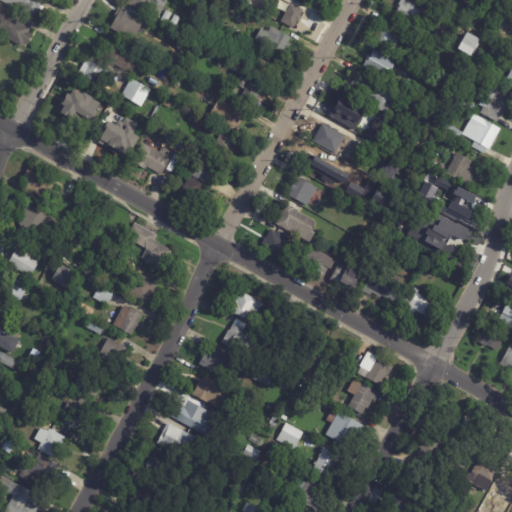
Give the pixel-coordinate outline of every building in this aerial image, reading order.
[(41,0),(43,1),(33,19),(21,12),(24,8),(14,2),(11,6),(0,0),(41,0)] [(153,0),(153,1),(164,8),(158,20),(128,3),(129,0),(153,0)] [(417,6),(416,8),(422,12),(416,23),(410,20),(407,24),(395,17),(401,6),(400,5),(402,0),(407,0),(417,6)] [(304,11),(302,15),(304,16),(300,22),(298,21),(295,26),(294,26),(293,27),(282,21),(287,12),(285,11),(287,6),(289,8),(292,3),(295,4),(296,3),(302,6),(301,8),(305,10),(304,11)] [(182,6),(179,12),(174,9),(177,4),(182,6)] [(267,14),(271,8),(282,14),(279,20),(267,14)] [(0,10),(32,28),(30,32),(33,34),(27,44),(24,42),(22,46),(0,34),(0,10)] [(131,13),(145,21),(135,37),(121,29),(120,32),(112,27),(121,10),(126,12),(127,11),(131,13)] [(511,20),(511,25),(509,31),(502,28),(507,18),(511,20)] [(394,50),(376,40),(386,22),(390,24),(391,22),(397,25),(396,27),(405,32),(394,50)] [(184,29),(181,34),(175,31),(177,26),(184,29)] [(276,28),(292,37),(289,43),(290,44),(287,48),(286,48),(283,55),(272,48),(274,45),(265,40),(272,27),(276,29),(276,28)] [(471,31),(483,38),(474,54),(472,53),(469,56),(462,52),(463,49),(461,48),(471,31)] [(111,37),(124,45),(123,46),(128,49),(124,56),(138,64),(132,74),(99,55),(109,37),(111,37)] [(274,55),(271,59),(276,61),(265,80),(253,72),(262,56),(254,52),(257,45),(274,55)] [(388,54),(387,56),(397,62),(387,80),(363,67),(370,55),(372,56),(376,49),(381,52),(382,51),(388,54)] [(5,77),(0,86),(0,57),(8,62),(2,73),(6,75),(5,77)] [(106,70),(102,77),(99,76),(94,86),(79,77),(88,61),(92,63),(92,62),(106,69),(106,70)] [(369,77),(399,93),(394,101),(396,102),(389,115),(348,92),(357,74),(368,79),(369,77)] [(152,90),(142,106),(123,95),(132,78),(152,90)] [(418,85),(414,92),(404,86),(408,79),(418,85)] [(261,90),(260,93),(263,94),(260,100),(258,99),(254,107),(241,100),(251,80),(258,83),(257,85),(262,88),(261,90)] [(177,81),(182,83),(180,89),(174,86),(177,81)] [(501,117),(499,122),(482,113),(485,107),(480,105),(483,100),(485,101),(495,84),(505,90),(504,93),(511,97),(511,115),(505,111),(501,117)] [(471,99),(466,106),(455,100),(459,93),(471,99)] [(244,109),(249,111),(237,132),(210,116),(220,98),(243,111),(244,109)] [(163,104),(166,100),(172,105),(169,109),(163,104)] [(362,108),(375,115),(365,133),(357,128),(358,126),(354,124),(354,125),(350,123),(349,125),(337,118),(341,111),(339,110),(341,105),(343,107),(346,100),(362,108)] [(82,111),(73,129),(60,122),(61,121),(54,118),(62,102),(70,106),(70,105),(82,111)] [(189,121),(193,113),(208,121),(203,129),(189,121)] [(442,116),(438,123),(433,121),(437,113),(442,116)] [(390,122),(386,130),(372,122),(377,114),(390,122)] [(502,129),(490,149),(489,148),(485,154),(473,147),(476,141),(464,134),(475,114),(502,129)] [(109,118),(97,144),(126,158),(136,136),(132,134),(137,123),(123,117),(120,124),(109,118)] [(464,132),(460,140),(444,131),(448,124),(464,132)] [(330,127),(346,136),(336,154),(319,144),(329,126),(330,127)] [(87,138),(92,130),(93,131),(94,129),(97,131),(96,133),(97,134),(96,136),(98,137),(99,137),(104,140),(100,148),(95,145),(96,143),(87,138)] [(188,144),(183,152),(167,142),(171,134),(188,144)] [(226,137),(233,141),(224,158),(212,152),(221,134),(226,137)] [(172,155),(162,175),(145,167),(144,168),(136,164),(142,151),(140,150),(143,144),(147,145),(149,142),(153,144),(151,148),(160,153),(163,148),(173,153),(172,155)] [(474,161),(471,167),(485,174),(476,190),(447,173),(456,158),(455,157),(458,152),(474,161)] [(345,159),(348,153),(358,159),(354,165),(345,159)] [(307,171),(310,165),(308,164),(311,158),(313,159),(317,154),(320,156),(322,154),(326,157),(325,158),(329,160),(318,178),(307,171)] [(215,164),(211,172),(200,166),(206,155),(216,161),(215,164)] [(172,173),(167,171),(174,156),(180,159),(176,166),(175,165),(173,168),(174,169),(172,173)] [(48,177),(46,181),(54,186),(45,201),(23,188),(27,182),(22,179),(29,167),(33,170),(35,167),(49,176),(48,177)] [(209,173),(205,182),(194,176),(198,167),(209,173)] [(189,176),(203,183),(196,197),(182,190),(189,176)] [(318,189),(308,206),(289,196),(292,192),(290,191),(294,184),(296,184),(299,179),(318,189)] [(466,191),(462,199),(469,203),(462,217),(449,211),(449,212),(444,210),(444,209),(441,207),(453,182),(467,189),(466,191)] [(410,201),(404,212),(397,207),(402,197),(410,201)] [(310,218),(317,222),(312,231),(317,233),(311,243),(277,224),(288,204),(300,211),(299,212),(310,218)] [(20,223),(25,214),(23,213),(27,206),(47,217),(44,222),(43,222),(34,238),(19,230),(22,225),(20,224),(20,223)] [(138,217),(135,222),(130,219),(133,214),(138,217)] [(347,218),(345,224),(339,222),(341,215),(347,218)] [(79,220),(76,227),(68,223),(71,217),(79,220)] [(321,220),(335,227),(329,238),(315,231),(321,220)] [(463,230),(455,245),(454,244),(448,255),(440,251),(437,256),(426,250),(429,245),(428,244),(436,230),(439,225),(445,228),(448,222),(463,230)] [(144,228),(157,236),(155,240),(174,251),(168,261),(166,259),(160,270),(146,263),(146,262),(142,259),(147,250),(127,237),(135,223),(144,228)] [(66,227),(62,233),(57,231),(60,224),(66,227)] [(66,238),(72,228),(82,233),(76,244),(66,238)] [(476,235),(471,245),(460,239),(466,229),(476,235)] [(295,242),(290,252),(288,251),(283,260),(261,247),(265,240),(264,240),(265,237),(267,238),(268,236),(272,230),(277,233),(278,231),(284,234),(283,236),(295,242)] [(323,254),(317,266),(292,251),(298,240),(323,254)] [(31,277),(8,264),(17,249),(18,250),(22,244),(36,253),(32,258),(40,263),(31,277)] [(328,258),(325,263),(320,260),(323,255),(328,258)] [(132,263),(128,270),(116,264),(120,256),(132,263)] [(75,273),(57,263),(48,279),(66,289),(75,273)] [(67,278),(72,269),(79,274),(75,282),(67,278)] [(380,296),(373,292),(371,296),(364,291),(374,273),(382,277),(386,270),(401,279),(397,286),(402,289),(394,302),(383,296),(382,297),(380,296)] [(158,284),(153,294),(155,294),(149,305),(127,293),(138,273),(158,284)] [(509,281),(506,288),(500,286),(504,279),(509,281)] [(10,282),(25,291),(26,292),(21,302),(17,300),(12,310),(0,304),(0,299),(2,295),(2,294),(5,288),(6,289),(10,282)] [(114,292),(114,293),(108,305),(94,298),(101,285),(114,292)] [(417,292),(418,292),(418,293),(441,306),(433,320),(417,311),(416,314),(403,306),(412,289),(417,292)] [(50,297),(45,306),(33,299),(38,291),(50,297)] [(232,312),(237,304),(236,303),(239,297),(241,298),(244,293),(263,303),(252,322),(246,319),(246,320),(232,312)] [(510,302),(511,303),(511,327),(500,321),(510,302)] [(144,315),(133,335),(114,325),(124,307),(130,310),(131,308),(144,315)] [(275,308),(286,314),(279,327),(268,322),(275,308)] [(106,327),(102,335),(86,327),(90,319),(106,327)] [(222,343),(230,330),(230,331),(237,319),(248,325),(245,330),(257,337),(252,346),(251,346),(246,356),(222,343)] [(485,347),(477,342),(488,325),(497,330),(494,334),(506,341),(499,352),(488,345),(486,348),(485,347)] [(33,337),(43,343),(39,350),(29,344),(33,337)] [(120,344),(127,348),(116,368),(100,359),(95,356),(100,346),(103,348),(109,338),(120,344)] [(358,346),(368,352),(369,351),(372,352),(372,354),(395,367),(389,379),(386,377),(381,386),(359,373),(361,370),(349,362),(358,346)] [(511,346),(511,366),(509,365),(507,368),(501,365),(511,346)] [(208,350),(212,353),(215,347),(236,359),(225,378),(200,364),(208,350)] [(0,353),(1,352),(20,362),(16,371),(0,362),(1,361),(0,360),(0,353)] [(276,377),(270,387),(262,382),(262,383),(250,376),(256,365),(269,372),(269,373),(276,377)] [(356,370),(352,376),(344,372),(348,365),(356,370)] [(107,376),(111,378),(105,388),(103,386),(97,398),(75,386),(84,370),(91,374),(94,368),(107,376)] [(206,376),(233,391),(222,411),(194,395),(199,385),(198,384),(200,381),(202,382),(205,376),(206,376)] [(380,394),(376,401),(373,400),(368,409),(367,408),(363,415),(349,407),(355,395),(348,391),(354,380),(380,394)] [(63,388),(59,395),(48,389),(53,381),(63,387),(63,388)] [(208,411),(209,412),(208,415),(209,416),(207,420),(217,425),(210,438),(172,417),(179,404),(175,402),(181,391),(191,397),(189,401),(208,411)] [(84,420),(78,431),(65,423),(71,413),(65,409),(69,402),(75,405),(76,403),(89,411),(84,420)] [(0,407),(9,412),(5,418),(0,415),(0,407)] [(343,414),(370,428),(358,452),(327,435),(333,423),(328,420),(334,409),(343,414)] [(270,424),(275,414),(282,418),(275,430),(270,427),(271,425),(270,424)] [(169,423),(196,437),(184,459),(158,444),(169,423)] [(303,433),(294,449),(277,440),(287,423),(303,433)] [(50,429),(67,439),(57,456),(40,447),(42,444),(35,439),(41,428),(46,431),(46,430),(49,431),(50,429)] [(242,453),(247,444),(260,451),(254,461),(242,453)] [(339,456),(337,460),(340,461),(336,468),(334,467),(329,477),(315,469),(317,465),(315,464),(316,462),(318,463),(323,453),(322,452),(324,448),(339,456)] [(415,464),(423,448),(437,455),(429,471),(415,464)] [(162,454),(178,463),(174,470),(171,468),(163,483),(145,473),(149,466),(147,465),(151,457),(153,458),(156,451),(162,454)] [(266,456),(268,451),(278,455),(275,461),(266,456)] [(59,465),(44,494),(24,483),(39,455),(59,465)] [(485,462),(500,471),(487,494),(472,485),(473,484),(463,479),(466,473),(471,477),(481,460),(485,462)] [(224,478),(229,469),(242,476),(238,485),(224,478)] [(20,485),(47,499),(41,510),(40,510),(39,511),(6,511),(14,497),(7,493),(7,495),(0,491),(0,475),(20,486),(20,485)] [(325,485),(313,508),(299,500),(304,492),(299,489),(306,475),(311,478),(311,477),(325,485)] [(510,481),(511,482),(511,500),(496,492),(504,477),(510,481)] [(162,505),(153,499),(148,507),(135,499),(139,492),(137,491),(139,489),(141,489),(145,483),(170,499),(165,507),(162,505)] [(240,491),(237,496),(231,491),(234,487),(240,491)] [(417,507),(414,511),(391,511),(390,511),(398,496),(417,507)] [(205,498),(214,502),(211,508),(202,505),(205,498)] [(244,511),(243,511),(248,502),(252,505),(260,509),(258,511),(244,511)]
